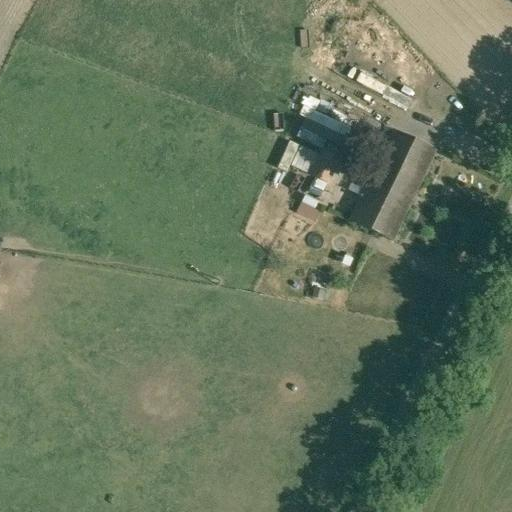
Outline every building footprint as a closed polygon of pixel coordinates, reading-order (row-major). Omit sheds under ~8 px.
[(304,108),(293,137),(343,155),(346,148),(332,143),(340,121),(304,108)] [(436,151),(395,131),(379,163),(420,183),(436,151)] [(304,213),(312,176),(331,180),(337,154),(291,144),(284,171),(288,172),(285,187),(295,189),(290,210),(304,213)] [(420,183),(379,163),(351,222),(392,241),(420,183)] [(301,215),(317,222),(333,184),(317,177),(301,215)]
